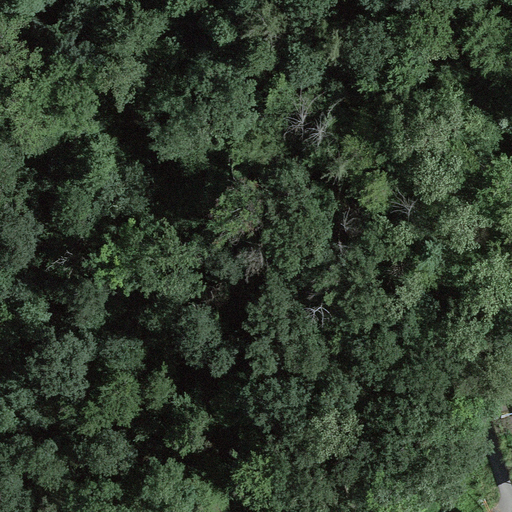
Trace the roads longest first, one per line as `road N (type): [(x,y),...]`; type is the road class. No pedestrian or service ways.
road 1 (track): [(302,511),(220,409),(153,232),(148,63),(155,0)]
road 2 (track): [(360,511),(393,484),(466,383),(511,296)]
